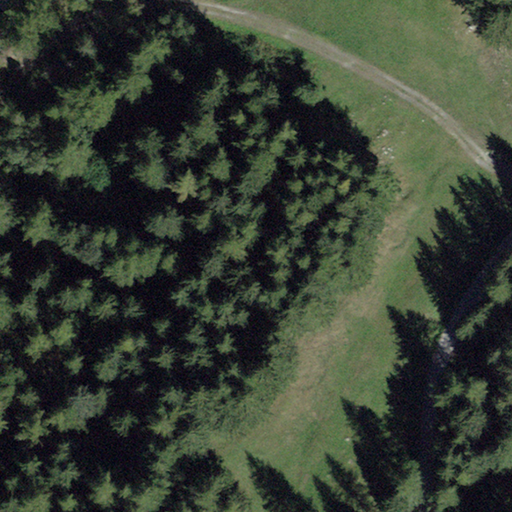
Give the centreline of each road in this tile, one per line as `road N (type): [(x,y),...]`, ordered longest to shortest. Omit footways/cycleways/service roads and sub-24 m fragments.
road 1 (track): [(511,176),(446,118),(370,73),(286,30),(223,10),(172,4),(90,16),(31,61),(0,103)]
road 2 (track): [(429,511),(427,428),(446,363),(475,290),(511,247)]
